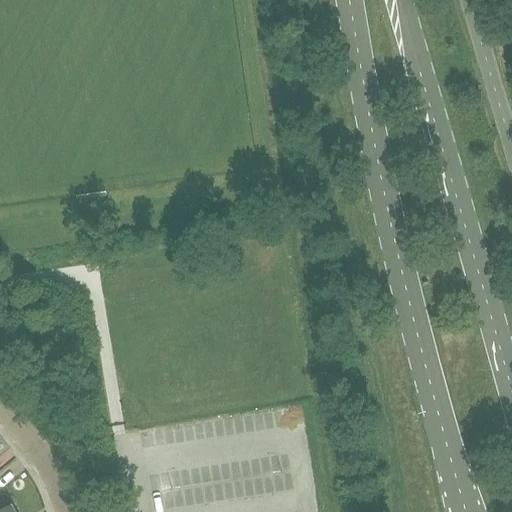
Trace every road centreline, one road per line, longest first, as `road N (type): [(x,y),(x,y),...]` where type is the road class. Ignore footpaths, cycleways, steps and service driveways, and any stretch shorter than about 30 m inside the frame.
road 1 (primary): [(349,0),(382,182),(466,511)]
road 2 (primary): [(511,400),(404,0)]
road 3 (track): [(119,444),(91,285),(64,273),(0,278)]
